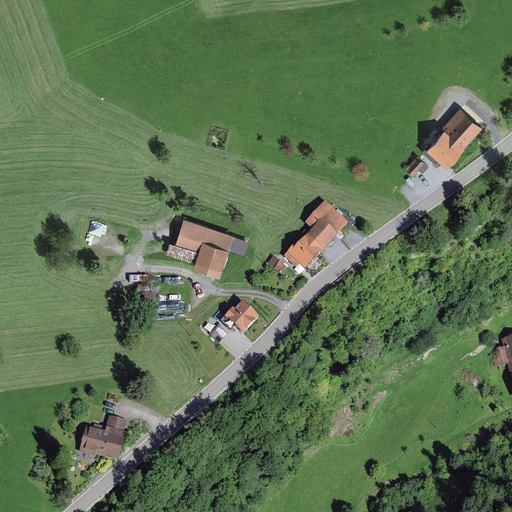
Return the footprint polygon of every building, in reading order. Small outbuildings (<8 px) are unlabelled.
[(482,129),(460,109),(441,130),(445,133),(426,152),(447,171),(466,151),(464,149),(482,129)] [(417,157),(404,171),(412,178),(419,170),(423,174),(429,168),(417,157)] [(350,222),(326,199),(305,222),(312,229),(309,232),(306,230),(302,233),(306,236),(297,245),(295,243),(283,256),(296,269),(300,265),(305,270),(350,222)] [(233,238),(185,221),(176,246),(199,253),(195,265),(192,271),(219,280),(233,238)] [(166,255),(195,265),(199,253),(176,246),(170,244),(166,255)] [(274,256),(268,264),(282,274),(287,266),(274,256)] [(154,285),(137,285),(138,314),(155,313),(154,285)] [(233,307),(220,320),(231,330),(235,325),(243,332),(260,315),(243,300),(235,308),(233,307)] [(219,325),(210,334),(219,343),(228,334),(219,325)] [(511,336),(493,340),(505,402),(511,400),(511,336)] [(78,407),(76,416),(82,418),(84,408),(78,407)] [(109,416),(106,427),(124,432),(127,421),(109,416)] [(93,427),(87,425),(79,452),(95,456),(96,453),(119,460),(127,432),(124,432),(106,427),(94,423),(93,427)]
